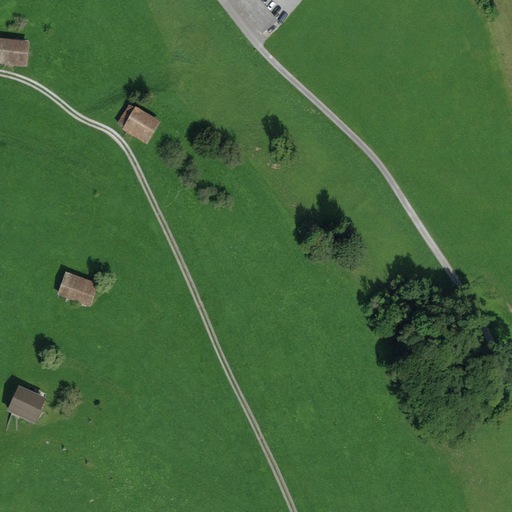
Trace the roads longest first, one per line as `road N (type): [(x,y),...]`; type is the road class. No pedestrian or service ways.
road 1 (track): [(302,511),(127,146),(23,77),(0,74)]
road 2 (track): [(241,0),(378,161),(511,377)]
